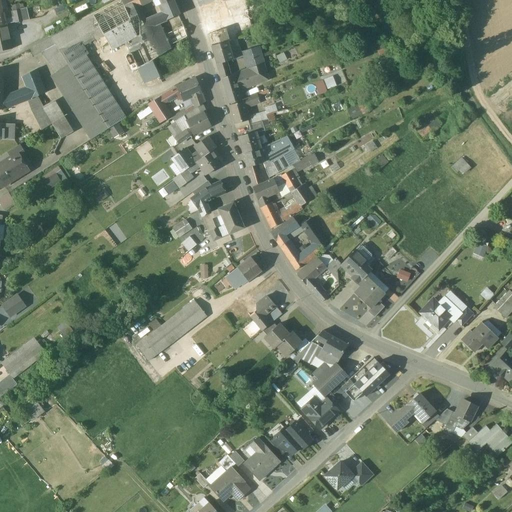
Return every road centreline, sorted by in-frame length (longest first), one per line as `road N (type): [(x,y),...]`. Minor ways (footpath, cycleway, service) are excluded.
road 1 (residential): [(335,324),(307,301),(258,226),(185,0)]
road 2 (residential): [(419,364),(260,511)]
road 3 (track): [(511,141),(479,97),(459,0)]
